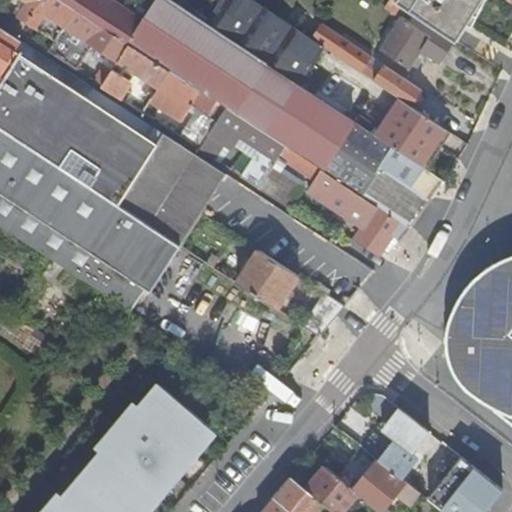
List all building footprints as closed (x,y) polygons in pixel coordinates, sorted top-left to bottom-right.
[(76,9),(62,0),(23,0),(27,2),(18,16),(36,27),(45,14),(50,17),(64,26),(76,9)] [(271,137),(286,112),(143,18),(116,0),(62,0),(76,9),(129,43),(170,70),(226,107),(271,137)] [(322,136),(343,150),(353,136),(317,113),(325,101),(209,24),(182,6),(172,0),(155,0),(143,18),(286,112),(303,123),(322,136)] [(186,0),(182,6),(209,24),(226,0),(186,0)] [(325,101),(344,113),(359,89),(314,60),(323,47),(311,39),(252,0),(226,0),(209,24),(325,101)] [(398,16),(405,6),(401,4),(395,0),(390,0),(385,8),(398,16)] [(403,0),(401,4),(405,6),(416,14),(456,39),(459,41),(484,0),(403,0)] [(129,43),(76,9),(64,26),(91,43),(118,61),(129,43)] [(441,61),(456,39),(416,14),(411,22),(403,16),(380,50),(409,69),(423,49),(441,61)] [(44,27),(58,36),(64,26),(50,17),(44,27)] [(311,39),(323,47),(403,100),(411,106),(421,90),(384,65),(378,75),(365,66),(372,57),(323,23),(311,39)] [(0,73),(16,49),(21,41),(0,27),(0,73)] [(21,41),(16,49),(159,142),(165,134),(21,41)] [(75,68),(101,86),(112,69),(118,61),(91,43),(75,68)] [(161,84),(170,70),(129,43),(118,61),(159,87),(161,84)] [(0,73),(0,82),(202,212),(226,173),(195,153),(165,134),(159,142),(16,49),(0,73)] [(112,69),(101,86),(119,98),(127,85),(122,81),(125,77),(112,69)] [(218,120),(226,107),(170,70),(161,84),(193,104),(195,105),(218,120)] [(0,126),(181,244),(202,212),(0,82),(0,126)] [(159,87),(150,101),(182,122),(193,104),(161,84),(159,87)] [(378,136),(422,166),(447,130),(411,106),(403,100),(378,136)] [(343,150),(375,171),(386,155),(372,146),(365,141),(364,136),(369,130),(344,113),(325,101),(317,113),(353,136),(343,150)] [(177,134),(199,148),(218,120),(195,105),(177,134)] [(242,177),(260,188),(270,172),(286,147),(271,137),(226,107),(218,120),(199,148),(214,158),(228,136),(257,155),(242,177)] [(313,164),(342,183),(348,176),(330,161),(328,163),(293,139),(303,123),(286,112),(271,137),(286,147),(313,164)] [(378,206),(412,228),(427,206),(375,171),(343,150),(322,136),(303,123),(293,139),(328,163),(330,161),(348,176),(342,183),(378,206)] [(0,224),(129,308),(144,286),(150,290),(181,244),(0,126),(0,224)] [(375,171),(427,206),(445,181),(427,169),(422,166),(378,136),(369,130),(364,136),(365,141),(372,146),(386,155),(375,171)] [(422,166),(427,169),(452,133),(447,130),(422,166)] [(300,193),(310,177),(314,172),(310,169),(313,164),(286,147),(270,172),(300,193)] [(308,190),(363,227),(378,206),(342,183),(313,164),(310,169),(314,172),(310,177),(315,180),(308,190)] [(270,172),(260,188),(290,207),(300,193),(270,172)] [(383,251),(389,255),(403,238),(412,228),(378,206),(363,227),(355,238),(380,255),(383,251)] [(238,282),(278,307),(300,276),(260,250),(238,282)] [(455,381),(463,392),(480,403),(494,412),(508,418),(511,418),(511,254),(503,258),(491,264),(483,270),(474,277),(465,287),(457,298),(452,309),(447,320),(444,331),(443,341),(445,355),(448,368),(455,381)] [(53,263),(43,277),(82,302),(91,288),(53,263)] [(325,292),(328,294),(331,290),(320,283),(318,287),(325,292)] [(302,323),(321,336),(346,306),(328,294),(325,292),(302,323)] [(21,324),(17,329),(52,354),(62,341),(39,323),(35,328),(31,324),(28,328),(21,324)] [(199,432),(207,421),(197,413),(202,408),(188,397),(184,402),(160,382),(140,406),(131,416),(126,411),(106,435),(111,440),(102,450),(64,495),(55,506),(50,501),(40,511),(130,511),(131,511),(140,500),(146,505),(156,494),(162,487),(170,493),(195,462),(188,456),(193,449),(204,437),(199,432)] [(131,416),(140,406),(135,401),(126,411),(131,416)] [(409,453),(426,431),(396,408),(380,429),(394,440),(379,460),(398,475),(400,476),(401,477),(415,458),(409,453)] [(511,418),(508,418),(494,412),(511,425),(511,418)] [(213,426),(207,421),(199,432),(204,437),(213,426)] [(111,440),(106,435),(97,446),(102,450),(111,440)] [(361,447),(337,477),(358,494),(381,511),(394,495),(409,507),(420,492),(401,477),(400,476),(398,475),(379,460),(361,447)] [(201,456),(193,449),(188,456),(195,462),(201,456)] [(459,455),(427,497),(445,511),(482,511),(501,488),(459,455)] [(307,490),(325,505),(334,511),(342,511),(358,494),(337,477),(325,467),(307,490)] [(292,478),(275,498),(291,511),(319,511),(325,505),(307,490),(292,478)] [(163,501),(170,493),(162,487),(156,494),(163,501)] [(59,491),(50,501),(55,506),(64,495),(59,491)] [(291,511),(275,498),(262,511),(291,511)] [(131,511),(140,511),(146,505),(140,500),(131,511)]
